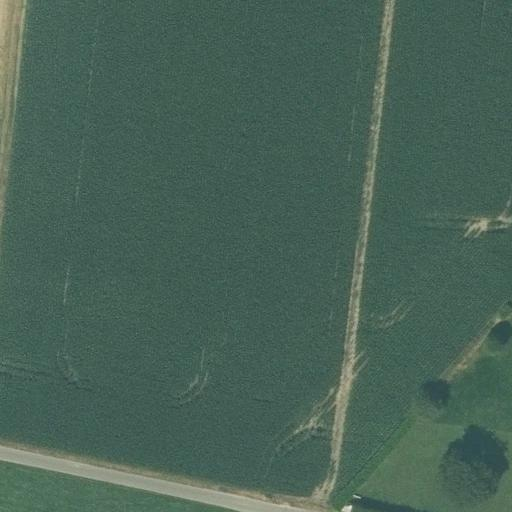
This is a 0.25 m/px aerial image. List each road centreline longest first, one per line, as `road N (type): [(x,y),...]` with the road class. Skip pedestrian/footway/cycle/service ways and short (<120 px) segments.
road 1 (unclassified): [(280,511),(0,453)]
road 2 (track): [(16,0),(0,137)]
